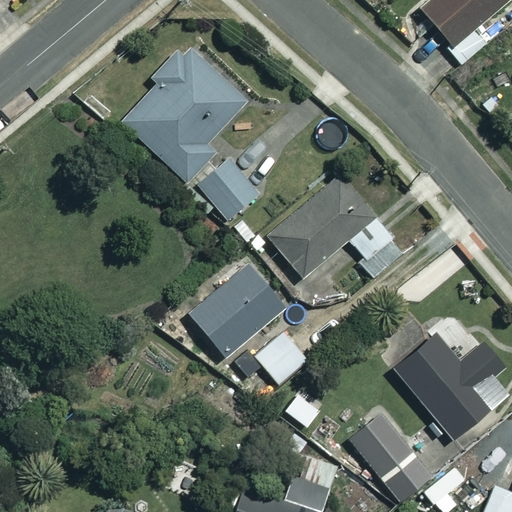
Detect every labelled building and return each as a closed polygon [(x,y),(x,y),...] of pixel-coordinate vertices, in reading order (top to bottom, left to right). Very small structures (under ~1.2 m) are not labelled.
[(427,0),(417,9),(450,46),(503,0),(427,0)] [(244,98),(189,45),(118,119),(183,182),(214,150),(204,140),(244,98)] [(33,144),(15,158),(45,200),(64,187),(33,144)] [(256,189),(226,156),(195,184),(225,217),(256,189)] [(390,239),(340,173),(263,231),(296,275),(345,238),(362,260),(390,239)] [(281,307),(247,262),(185,310),(220,354),(281,307)] [(474,344),(448,314),(388,365),(450,438),(505,391),(487,371),(498,362),(480,340),(474,344)] [(278,327),(228,363),(240,378),(260,363),(274,383),(303,362),(278,327)] [(317,407),(294,391),(281,410),(305,425),(317,407)] [(432,470),(375,410),(343,440),(400,500),(432,470)] [(198,461),(174,454),(165,483),(189,490),(198,461)] [(301,511),(304,504),(235,482),(225,511),(301,511)] [(511,511),(511,492),(494,484),(481,511),(511,511)]
